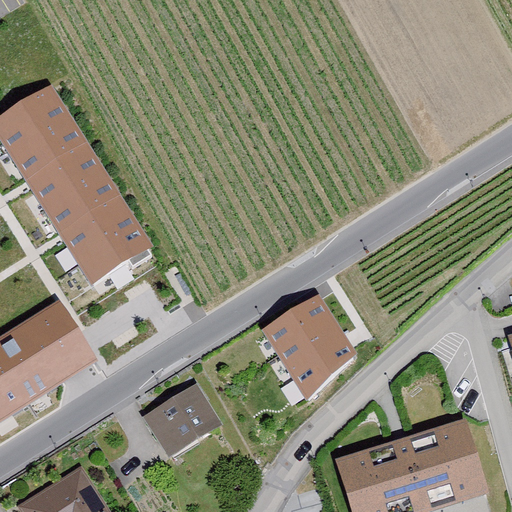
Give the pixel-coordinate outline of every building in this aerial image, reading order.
[(54,86),(0,116),(0,136),(87,286),(149,250),(54,86)] [(268,336),(320,403),(377,360),(325,293),(268,336)] [(60,301),(0,338),(0,420),(97,360),(60,301)] [(196,383),(141,416),(168,461),(223,428),(196,383)] [(352,446),(372,511),(375,511),(495,475),(474,408),(352,446)] [(109,511),(81,466),(16,506),(20,511),(109,511)]
